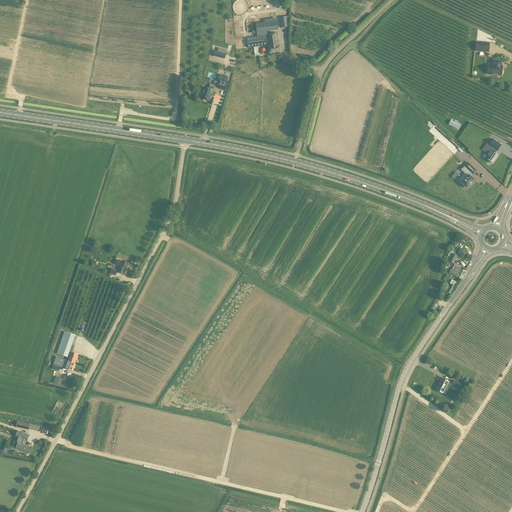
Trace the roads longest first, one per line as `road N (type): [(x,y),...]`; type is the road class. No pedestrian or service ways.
road 1 (unclassified): [(17,511),(162,237),(184,140)]
road 2 (primary): [(480,232),(367,183),(184,140)]
road 3 (tertiary): [(361,511),(405,369),(469,275)]
road 4 (primary): [(184,140),(0,112)]
road 5 (unclassified): [(298,148),(321,69),(392,0)]
